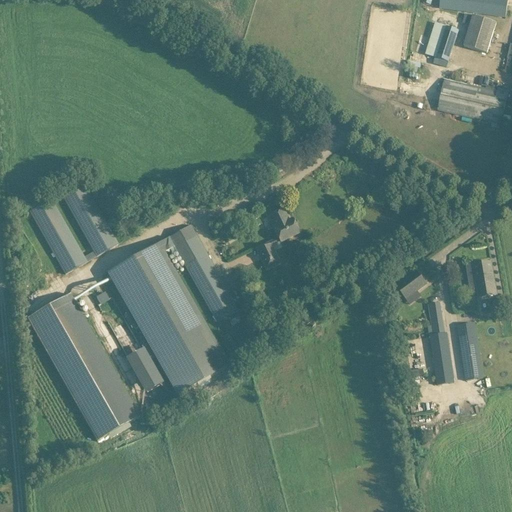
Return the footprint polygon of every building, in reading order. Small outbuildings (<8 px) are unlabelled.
[(505,18),(505,17),(507,0),(440,0),(440,9),(505,18)] [(487,54),(496,23),(473,16),(464,47),(487,54)] [(425,54),(449,61),(459,29),(435,22),(425,54)] [(445,81),(440,101),(438,111),(501,125),(509,91),(498,89),(497,93),(445,81)] [(62,195),(96,253),(84,259),(50,202),(31,213),(68,275),(118,246),(81,183),(62,195)] [(273,229),(279,239),(280,243),(299,234),(292,220),(286,223),(284,218),(287,217),(283,210),(271,215),(277,227),(273,229)] [(174,248),(213,316),(234,304),(195,236),(196,236),(191,226),(108,274),(168,380),(177,396),(229,367),(164,254),(174,248)] [(281,264),(271,244),(270,242),(258,248),(263,259),(261,260),(266,271),(281,264)] [(496,296),(492,273),(491,263),(474,265),(479,299),(496,296)] [(417,272),(397,287),(406,300),(427,284),(422,278),(422,277),(420,274),(418,273),(417,272)] [(101,305),(111,301),(107,293),(97,297),(101,305)] [(97,442),(129,424),(140,418),(70,295),(27,320),(97,442)] [(440,303),(428,305),(430,313),(441,311),(440,303)] [(458,327),(466,382),(483,379),(475,324),(458,327)] [(433,336),(430,337),(437,386),(441,385),(454,383),(447,334),(445,334),(433,336)] [(147,349),(128,359),(147,395),(167,385),(147,349)]
